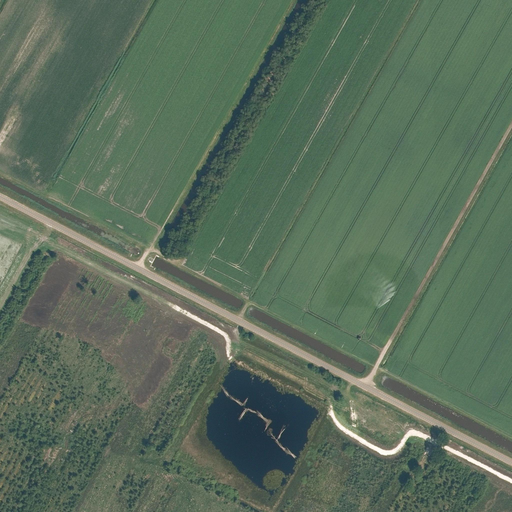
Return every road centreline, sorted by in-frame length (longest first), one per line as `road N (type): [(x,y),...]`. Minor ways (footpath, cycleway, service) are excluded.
road 1 (unclassified): [(511,462),(0,196)]
road 2 (track): [(367,387),(511,125)]
